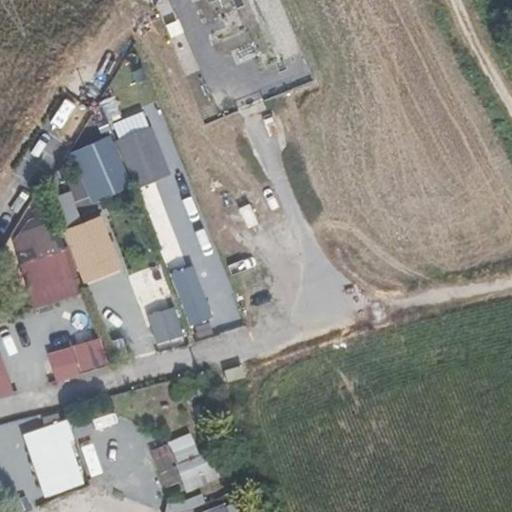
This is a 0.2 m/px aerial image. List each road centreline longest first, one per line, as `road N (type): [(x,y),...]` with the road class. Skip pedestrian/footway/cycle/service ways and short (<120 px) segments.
road 1 (unclassified): [(0,408),(511,283)]
road 2 (track): [(0,232),(135,0)]
